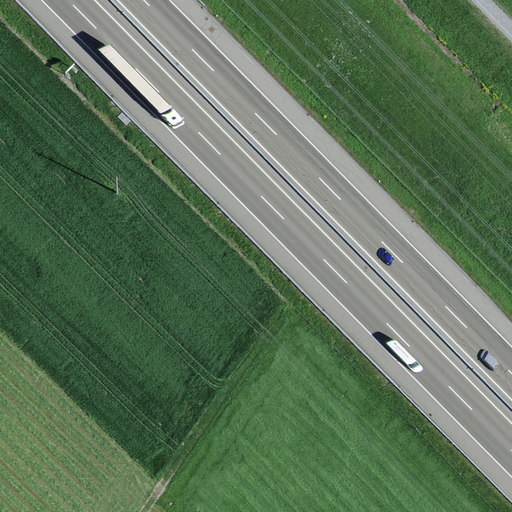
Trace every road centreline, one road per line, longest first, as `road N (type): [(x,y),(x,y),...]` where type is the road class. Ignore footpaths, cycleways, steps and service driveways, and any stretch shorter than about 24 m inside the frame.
road 1 (motorway): [(68,0),(511,449)]
road 2 (motorway): [(511,373),(143,0)]
road 3 (track): [(145,511),(252,356)]
